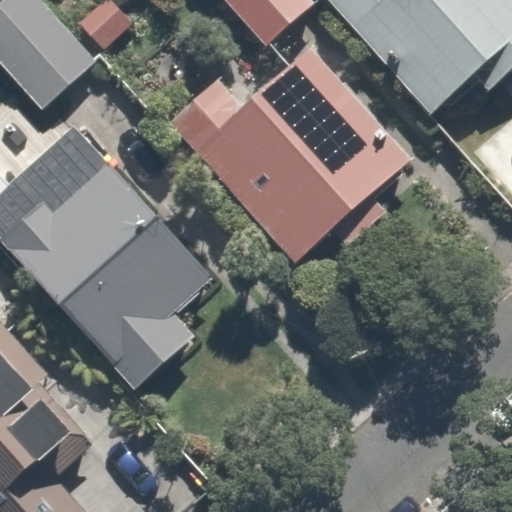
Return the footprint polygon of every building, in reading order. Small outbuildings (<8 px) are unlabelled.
[(98,55),(42,0),(0,0),(0,87),(33,120),(98,55)] [(174,36),(138,0),(89,0),(77,12),(136,73),(174,36)] [(302,0),(214,0),(254,44),(302,0)] [(511,0),(334,0),(437,112),(511,43),(511,0)] [(303,35),(240,97),(197,52),(141,105),(190,155),(295,264),(414,150),(303,35)] [(236,265),(72,112),(0,189),(0,247),(134,373),(236,265)] [(25,511),(124,417),(0,288),(0,509),(2,511),(25,511)]
